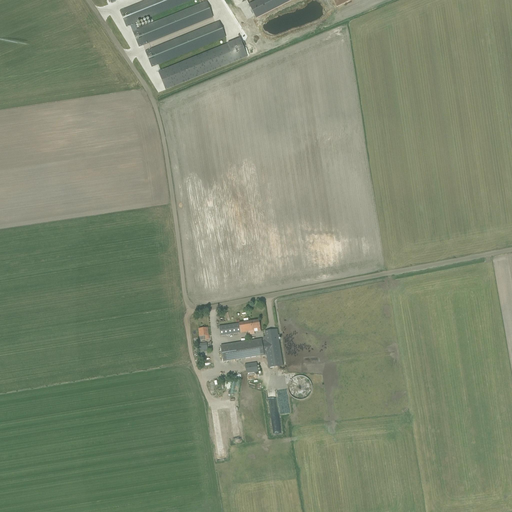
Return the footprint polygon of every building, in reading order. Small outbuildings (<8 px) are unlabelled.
[(149,0),(120,12),(126,27),(192,0),(149,0)] [(258,0),(249,5),(256,19),(293,0),(258,0)] [(133,32),(139,47),(213,17),(207,2),(133,32)] [(145,52),(151,67),(226,37),(220,23),(145,52)] [(158,73),(165,90),(247,57),(240,40),(158,73)] [(219,327),(221,336),(248,332),(248,336),(255,335),(254,332),(261,331),(259,321),(219,327)] [(199,329),(200,341),(209,340),(208,328),(199,329)] [(265,336),(263,337),(264,339),(221,346),(223,362),(266,355),(268,368),(283,365),(277,329),(264,331),(265,336)] [(199,344),(200,353),(204,353),(204,351),(207,351),(207,343),(199,344)] [(245,364),(246,374),(258,373),(257,363),(245,364)] [(307,376),(289,380),(294,400),(311,396),(307,376)]
